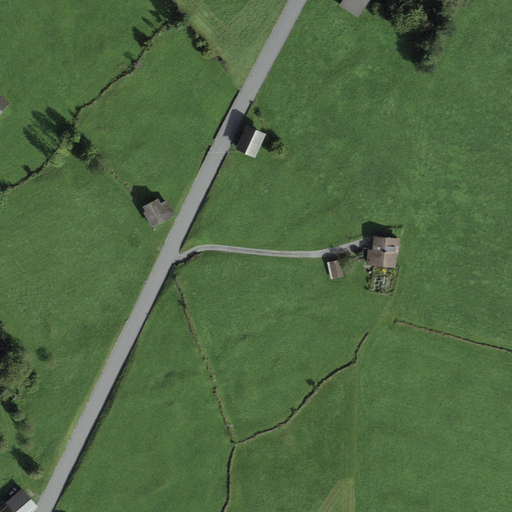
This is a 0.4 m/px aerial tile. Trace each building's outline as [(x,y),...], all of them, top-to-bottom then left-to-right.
[(356,15),(363,5),(366,0),(345,0),(342,6),(356,15)] [(248,127),(239,147),(254,154),(262,134),(248,127)] [(143,206),(152,225),(173,214),(167,202),(162,205),(158,198),(143,206)] [(393,265),(394,253),(397,253),(398,239),(376,238),(375,251),(369,251),(368,262),(393,265)] [(331,263),(334,277),(342,275),(339,261),(331,263)] [(28,511),(35,506),(23,492),(9,505),(14,511),(28,511)]
